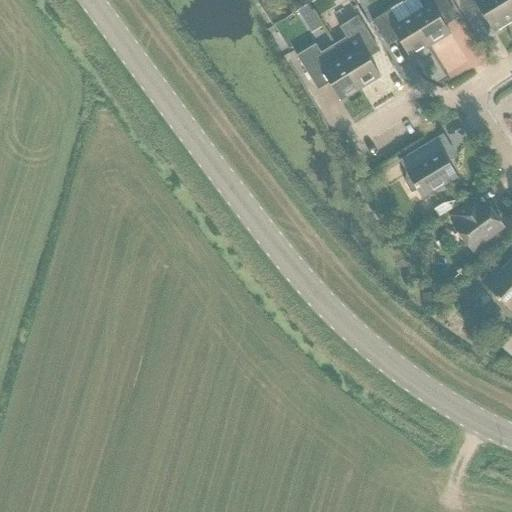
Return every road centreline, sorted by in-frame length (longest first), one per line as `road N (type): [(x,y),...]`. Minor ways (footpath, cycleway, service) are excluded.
road 1 (secondary): [(511,438),(423,389),(333,314),(90,0)]
road 2 (residential): [(353,135),(420,95),(451,102),(465,92)]
